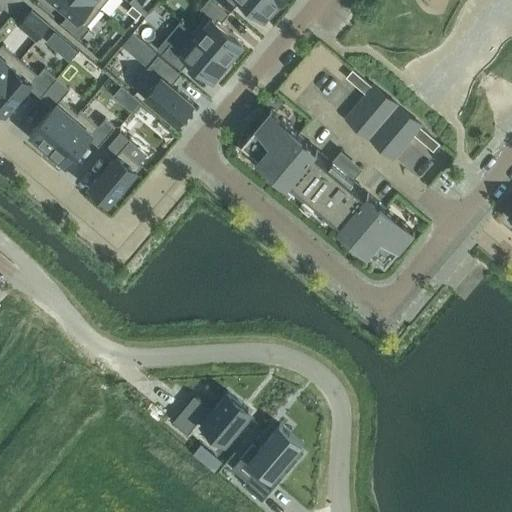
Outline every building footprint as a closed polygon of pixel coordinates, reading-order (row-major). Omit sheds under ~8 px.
[(101,7),(92,0),(55,0),(70,12),(86,25),(101,7)] [(135,0),(131,0),(130,2),(133,4),(139,10),(143,6),(135,0)] [(221,23),(229,14),(212,0),(207,0),(201,8),(208,14),(209,13),(215,18),(221,23)] [(218,0),(231,11),(239,0),(218,0)] [(279,0),(243,0),(265,18),(280,0),(279,0)] [(133,4),(127,11),(137,18),(142,12),(139,10),(133,4)] [(32,9),(19,24),(37,40),(50,24),(32,9)] [(70,12),(62,22),(81,38),(90,28),(86,25),(70,12)] [(234,34),(221,23),(215,18),(209,13),(208,14),(193,31),(229,61),(244,43),(234,34)] [(56,31),(48,41),(55,47),(63,37),(56,31)] [(193,31),(179,48),(178,49),(184,54),(192,61),(194,63),(213,79),(229,61),(193,31)] [(184,54),(178,49),(179,48),(171,42),(163,53),(184,70),(192,61),(184,54)] [(0,46),(0,83),(21,58),(3,43),(0,46)] [(172,84),(181,73),(158,54),(150,64),(172,84)] [(45,66),(38,73),(21,58),(0,83),(0,107),(6,113),(29,86),(45,66)] [(194,102),(172,84),(150,64),(133,84),(141,91),(177,122),(194,102)] [(41,96),(57,77),(45,66),(29,86),(41,96)] [(346,76),(356,85),(363,77),(353,69),(346,76)] [(70,87),(57,77),(41,96),(53,106),(60,98),(70,87)] [(356,85),(366,93),(372,85),(363,77),(356,85)] [(374,84),(372,85),(366,93),(347,116),(359,126),(386,94),(374,84)] [(371,136),(398,104),(386,94),(359,126),(371,136)] [(30,133),(48,148),(78,113),(60,98),(53,106),(30,133)] [(136,98),(128,107),(133,111),(141,101),(136,98)] [(383,146),(410,114),(398,104),(371,136),(383,146)] [(242,143),(260,158),(265,152),(280,165),(275,171),(288,182),(289,181),(307,196),(312,190),(327,203),(322,209),(340,224),(339,225),(352,236),(357,230),(372,243),(367,249),(385,264),(414,231),(385,206),(352,179),(355,175),(334,158),(332,161),(299,133),(270,109),(242,143)] [(106,118),(105,117),(99,125),(82,110),(78,113),(48,148),(67,164),(90,137),(106,118)] [(420,126),(422,124),(410,114),(383,146),(394,156),(414,134),(420,126)] [(99,145),(115,126),(106,118),(90,137),(99,145)] [(414,134),(424,142),(430,134),(420,126),(414,134)] [(130,138),(121,130),(104,150),(114,158),(130,138)] [(440,143),(430,134),(424,142),(433,150),(440,143)] [(114,158),(110,162),(91,185),(111,201),(142,164),(123,148),(131,139),(130,138),(114,158)] [(195,394),(173,420),(189,432),(200,419),(226,441),(252,410),(229,391),(213,410),(195,394)] [(253,443),(237,461),(251,473),(243,483),(262,499),(277,482),(273,478),(303,443),(280,423),(259,448),(253,443)]
